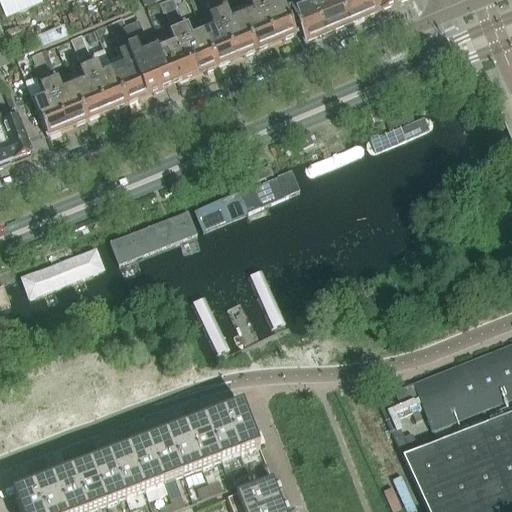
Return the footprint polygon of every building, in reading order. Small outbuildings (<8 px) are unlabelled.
[(0,0),(0,6),(6,21),(56,0),(0,0)] [(153,0),(140,0),(144,9),(156,4),(153,0)] [(215,32),(204,37),(218,70),(232,65),(230,61),(243,56),(245,59),(258,54),(244,21),(233,25),(228,13),(225,15),(218,0),(202,0),(211,20),(210,21),(215,32)] [(244,21),(258,54),(271,48),(269,45),(283,39),(285,43),(297,38),(283,4),(273,9),(269,0),(248,0),(255,16),(244,21)] [(335,35),(351,29),(339,3),(323,9),(319,0),(298,0),(301,7),(290,12),(305,48),(316,43),(318,39),(331,33),(335,35)] [(345,0),(339,3),(351,29),(382,16),(374,0),(345,0)] [(374,0),(382,16),(406,5),(408,0),(374,0)] [(176,48),(157,56),(171,90),(191,81),(190,78),(203,72),(205,76),(218,70),(204,37),(194,41),(186,22),(181,24),(172,2),(159,7),(163,17),(166,16),(171,28),(168,29),(176,48)] [(157,56),(152,58),(141,63),(134,44),(129,46),(121,24),(109,29),(112,38),(115,37),(120,49),(116,51),(123,70),(113,75),(127,108),(140,103),(139,99),(145,97),(152,94),(153,97),(171,90),(157,56)] [(0,27),(0,65),(2,71),(16,65),(0,27)] [(34,39),(39,51),(39,52),(69,40),(64,27),(34,39)] [(90,45),(98,42),(95,35),(87,39),(90,45)] [(85,87),(73,92),(87,125),(101,119),(100,116),(114,110),(115,113),(127,108),(113,75),(103,79),(98,68),(93,70),(81,40),(69,45),(82,74),(80,75),(85,87)] [(43,90),(41,91),(45,103),(34,108),(48,141),(61,135),(60,132),(73,127),(75,130),(87,125),(73,92),(63,96),(58,84),(54,86),(42,56),(31,61),(43,90)] [(0,132),(13,165),(32,157),(18,122),(8,126),(1,109),(0,109),(0,132)] [(410,110),(388,119),(391,128),(413,118),(410,110)] [(378,114),(371,117),(374,124),(381,122),(378,114)] [(430,117),(372,141),(377,152),(434,128),(430,117)] [(0,169),(13,165),(0,132),(0,169)] [(309,137),(299,141),(303,150),(313,146),(309,137)] [(362,147),(306,169),(312,184),(368,163),(362,147)] [(255,171),(244,175),(249,188),(274,177),(270,168),(256,174),(255,171)] [(283,180),(202,212),(210,231),(291,199),(283,180)] [(190,216),(109,248),(119,272),(200,241),(190,216)] [(97,251),(20,281),(29,303),(106,274),(97,251)] [(247,280),(273,334),(288,327),(262,273),(247,280)] [(4,286),(0,287),(0,313),(12,309),(4,286)] [(191,307),(217,361),(232,354),(206,300),(191,307)] [(433,437),(511,403),(511,348),(394,395),(395,397),(404,420),(423,412),(433,437)] [(511,511),(511,417),(411,457),(385,399),(383,400),(376,403),(426,511),(511,511)] [(246,409),(225,417),(243,460),(263,452),(246,409)] [(225,417),(207,424),(223,468),(243,460),(225,417)] [(207,424),(187,432),(204,475),(223,468),(207,424)] [(187,432),(168,439),(185,483),(204,475),(187,432)] [(168,439),(149,446),(166,490),(185,483),(168,439)] [(149,446),(130,454),(147,497),(166,490),(149,446)] [(130,454),(112,461),(128,505),(147,497),(130,454)] [(112,461),(92,469),(109,511),(110,511),(128,505),(112,461)] [(109,511),(92,469),(73,476),(87,511),(109,511)] [(87,511),(73,476),(54,484),(65,511),(87,511)] [(261,476),(250,480),(253,487),(264,483),(261,476)] [(250,480),(239,484),(242,492),(253,487),(250,480)] [(65,511),(54,484),(35,491),(43,511),(65,511)] [(275,485),(230,503),(233,511),(265,511),(283,505),(275,485)] [(223,490),(212,495),(215,502),(226,498),(223,490)] [(43,511),(35,491),(15,499),(20,511),(43,511)] [(212,495),(201,499),(204,507),(215,502),(212,495)]
